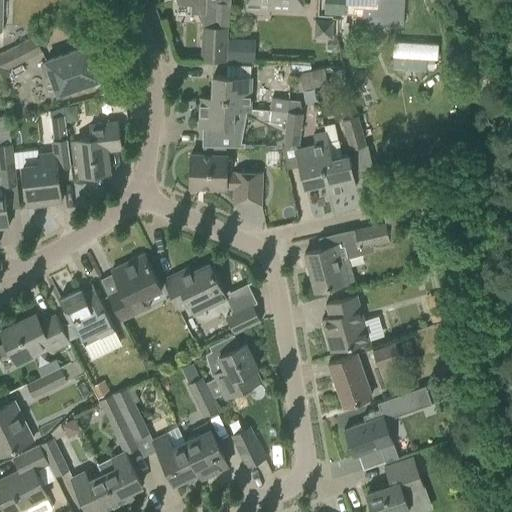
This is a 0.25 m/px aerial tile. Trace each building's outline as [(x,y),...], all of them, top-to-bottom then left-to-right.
[(190,14),(206,15),(206,0),(175,0),(176,3),(191,4),(190,14)] [(246,0),(246,6),(302,9),(302,0),(246,0)] [(322,0),(322,13),(362,15),(362,21),(407,24),(408,0),(322,0)] [(226,62),(226,61),(227,38),(228,4),(214,4),(213,28),(202,27),(201,61),(226,62)] [(314,20),(313,38),(332,39),(333,20),(314,20)] [(336,20),(335,35),(345,35),(346,20),(336,20)] [(0,78),(9,75),(7,69),(41,53),(34,38),(0,54),(0,78)] [(227,38),(226,61),(253,63),(254,40),(227,38)] [(41,64),(45,77),(51,75),(57,94),(100,79),(95,65),(100,64),(93,45),(46,61),(46,62),(41,64)] [(335,75),(345,73),(344,67),(333,70),(335,75)] [(322,68),(310,70),(313,86),(325,84),(322,68)] [(313,86),(310,70),(298,73),(301,89),(313,86)] [(213,77),(212,98),(212,99),(233,100),(233,109),(232,109),(247,110),(249,110),(250,78),(213,77)] [(121,91),(111,94),(112,100),(119,105),(125,104),(121,91)] [(212,99),(212,98),(200,98),(199,126),(202,126),(202,148),(244,150),(244,146),(240,146),(247,110),(232,109),(233,109),(233,100),(212,99)] [(270,98),(269,111),(286,113),(286,111),(287,100),(270,98)] [(268,123),(284,125),(286,113),(269,111),(268,123)] [(286,113),(284,125),(282,143),(298,145),(302,113),(286,111),(286,113)] [(343,119),(350,149),(365,146),(358,115),(343,119)] [(63,116),(50,118),(53,140),(54,154),(55,154),(57,168),(71,166),(67,140),(67,139),(66,139),(63,116)] [(75,139),(67,140),(71,166),(79,165),(80,177),(109,173),(107,151),(121,150),(117,122),(89,125),(91,137),(75,139)] [(8,124),(0,125),(0,176),(0,177),(1,186),(3,186),(16,184),(11,144),(8,124)] [(304,187),(325,183),(321,162),(330,159),(327,143),(324,132),(312,134),(314,145),(296,150),(304,187)] [(321,162),(325,183),(328,194),(355,188),(353,179),(360,178),(355,157),(349,158),(348,155),(341,156),(337,140),(327,143),(330,159),(321,162)] [(38,166),(22,168),(25,187),(27,207),(61,202),(59,183),(57,168),(55,154),(54,154),(37,156),(38,166)] [(224,172),(225,155),(190,154),(189,188),(233,189),(233,204),(261,205),(262,173),(224,172)] [(389,156),(377,160),(379,169),(392,165),(389,156)] [(0,177),(0,176),(0,228),(8,227),(3,186),(1,186),(0,177)] [(355,230),(359,248),(389,242),(385,223),(355,230)] [(304,254),(315,292),(348,282),(353,280),(347,258),(341,260),(337,244),(304,254)] [(150,306),(146,297),(161,290),(144,254),(111,270),(121,289),(108,295),(121,321),(150,306)] [(180,273),(164,281),(179,312),(188,307),(192,314),(225,297),(209,265),(183,278),(180,273)] [(59,299),(68,317),(70,321),(72,320),(84,345),(114,330),(94,288),(83,293),(81,288),(59,299)] [(329,317),(321,319),(330,352),(369,342),(356,295),(325,304),(329,317)] [(427,303),(431,321),(448,317),(447,314),(451,313),(448,302),(438,305),(437,301),(427,303)] [(248,302),(229,312),(230,314),(225,317),(234,334),(260,321),(252,304),(249,305),(248,302)] [(0,332),(5,343),(0,345),(0,360),(4,369),(15,363),(16,365),(32,357),(30,353),(48,344),(51,352),(69,343),(56,316),(40,323),(35,315),(0,331),(0,332)] [(214,379),(205,383),(213,399),(223,393),(225,398),(253,385),(247,372),(257,367),(245,343),(238,347),(232,335),(210,346),(213,350),(213,351),(205,354),(211,376),(212,375),(214,379)] [(399,362),(393,344),(371,351),(378,369),(399,362)] [(360,372),(362,371),(355,353),(328,363),(344,408),(369,399),(360,372)] [(26,383),(33,396),(83,372),(77,359),(71,361),(26,383)] [(218,409),(213,399),(205,383),(203,378),(201,379),(195,368),(183,374),(204,416),(218,409)] [(104,381),(92,386),(98,398),(110,392),(104,381)] [(131,385),(113,393),(135,438),(148,432),(134,402),(138,400),(131,385)] [(344,430),(353,458),(380,449),(385,463),(398,459),(385,422),(432,406),(425,386),(377,403),(380,410),(374,412),(374,411),(368,413),(369,414),(363,416),(365,422),(344,430)] [(98,400),(124,452),(125,454),(138,448),(133,439),(135,438),(113,393),(98,400)] [(0,455),(32,440),(19,412),(13,401),(0,407),(0,455)] [(198,436),(185,442),(200,472),(199,472),(201,478),(227,465),(207,424),(195,430),(198,436)] [(230,435),(246,468),(267,457),(258,439),(251,443),(244,428),(230,435)] [(200,472),(185,442),(173,448),(167,434),(153,441),(174,484),(199,472),(200,472)] [(53,438),(39,445),(47,462),(54,475),(68,468),(53,438)] [(47,462),(39,445),(13,457),(20,471),(0,480),(0,501),(5,511),(12,511),(25,506),(27,511),(49,511),(50,511),(51,508),(45,496),(43,497),(30,471),(47,462)] [(116,467),(102,474),(117,503),(132,495),(130,491),(141,486),(125,454),(124,452),(112,458),(116,467)] [(390,485),(366,493),(373,511),(372,511),(400,511),(405,511),(420,511),(430,509),(424,490),(412,457),(403,461),(384,467),(390,485)] [(117,503),(102,474),(88,480),(84,471),(71,477),(88,511),(99,506),(101,511),(117,503)]
